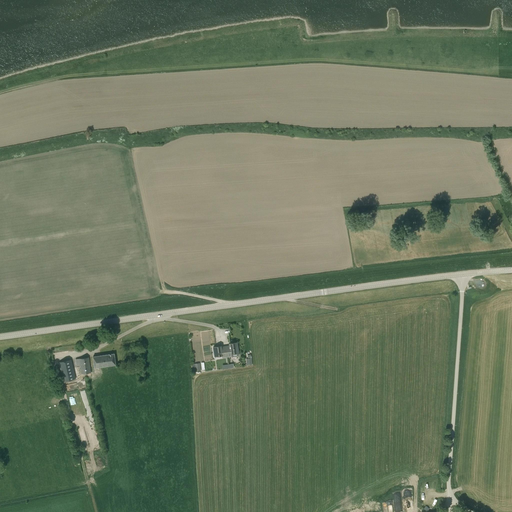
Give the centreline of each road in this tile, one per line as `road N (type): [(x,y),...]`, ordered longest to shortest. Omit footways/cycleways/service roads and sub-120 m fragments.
road 1 (tertiary): [(0,337),(463,274)]
road 2 (unclassified): [(470,511),(451,497),(448,480),(463,274)]
